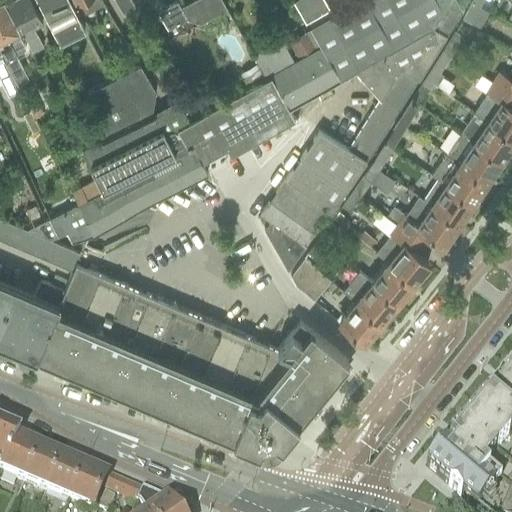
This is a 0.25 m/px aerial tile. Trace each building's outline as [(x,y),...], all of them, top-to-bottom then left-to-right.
[(32,24),(42,19),(32,0),(5,0),(31,51),(42,45),(32,24)] [(38,0),(59,40),(84,27),(70,0),(38,0)] [(101,0),(74,0),(82,14),(92,9),(103,3),(101,0)] [(115,0),(123,12),(134,5),(130,0),(115,0)] [(160,0),(147,0),(156,11),(164,7),(160,0)] [(186,18),(180,7),(176,0),(164,7),(156,11),(166,29),(186,18)] [(220,0),(192,0),(180,7),(186,18),(200,22),(225,9),(220,0)] [(293,63),(270,76),(288,107),(305,97),(354,69),(379,98),(358,131),(348,148),(366,159),(367,160),(446,34),(462,7),(456,0),(354,0),(308,26),(320,47),(293,63)] [(294,0),(293,1),(305,22),(329,8),(324,0),(294,0)] [(2,1),(0,1),(0,50),(10,71),(17,84),(29,79),(16,53),(25,48),(2,1)] [(470,2),(462,17),(471,22),(479,6),(470,2)] [(455,30),(442,52),(450,56),(463,35),(455,30)] [(281,39),(252,55),(265,79),(270,76),(293,63),(281,39)] [(0,50),(0,75),(10,71),(0,50)] [(442,52),(432,67),(440,72),(450,56),(442,52)] [(256,64),(240,73),(248,88),(264,80),(256,64)] [(139,65),(115,77),(127,99),(122,102),(132,121),(151,112),(154,91),(139,65)] [(497,69),(490,80),(511,93),(511,72),(509,78),(497,69)] [(248,88),(176,128),(178,133),(185,148),(189,146),(199,163),(200,163),(226,148),(230,155),(294,118),(288,107),(270,76),(264,80),(248,88)] [(85,93),(105,135),(132,121),(122,102),(127,99),(115,77),(85,93)] [(485,93),(473,111),(511,137),(511,106),(507,103),(511,95),(511,93),(490,80),(483,92),(485,93)] [(421,84),(411,100),(418,105),(428,89),(421,84)] [(411,100),(402,115),(409,120),(418,105),(411,100)] [(511,137),(473,111),(459,132),(498,159),(511,138),(511,137)] [(394,127),(384,143),(391,148),(402,132),(394,127)] [(160,130),(89,166),(102,190),(185,148),(178,133),(166,139),(161,130),(160,130)] [(319,130),(285,178),(330,210),(366,160),(348,148),(319,130)] [(459,132),(444,153),(484,179),(498,159),(459,132)] [(384,143),(374,159),(382,164),(391,148),(384,143)] [(207,173),(200,163),(199,163),(189,146),(185,148),(102,190),(86,198),(77,203),(57,214),(48,218),(57,236),(65,232),(72,243),(207,173)] [(430,174),(437,178),(470,200),(484,179),(444,153),(430,174)] [(362,175),(351,190),(359,196),(370,180),(362,175)] [(330,210),(285,178),(260,213),(270,220),(263,229),(287,270),(305,245),(302,243),(320,217),(324,220),(330,210)] [(437,178),(423,198),(456,221),(470,200),(437,178)] [(80,185),(70,190),(72,195),(77,203),(86,198),(80,185)] [(351,190),(340,206),(348,212),(359,196),(351,190)] [(72,195),(52,206),(57,214),(77,203),(72,195)] [(403,212),(395,222),(397,223),(416,238),(422,229),(442,243),(449,232),(452,234),(458,225),(455,223),(456,221),(423,198),(418,195),(405,214),(403,212)] [(0,239),(10,244),(18,225),(0,217),(0,239)] [(328,222),(318,236),(327,244),(338,229),(328,222)] [(390,234),(375,252),(385,261),(411,282),(413,280),(415,282),(422,273),(420,271),(427,262),(409,247),(416,238),(397,223),(395,222),(387,232),(390,234)] [(10,244),(38,256),(46,237),(18,225),(10,244)] [(363,230),(357,237),(370,247),(375,240),(363,230)] [(327,244),(318,236),(306,252),(315,259),(327,244)] [(38,256),(71,270),(75,262),(79,252),(46,237),(38,256)] [(294,284),(297,287),(314,267),(303,258),(290,276),(294,284)] [(385,261),(370,280),(395,301),(411,282),(385,261)] [(64,289),(36,354),(257,448),(257,447),(260,448),(263,449),(265,449),(268,448),(271,448),(272,447),(275,445),(277,443),(278,442),(279,443),(347,359),(299,320),(277,348),(75,262),(71,270),(64,289)] [(314,267),(297,286),(298,287),(305,293),(313,299),(329,279),(314,267)] [(341,290),(354,300),(379,320),(395,301),(370,280),(357,270),(341,290)] [(0,342),(35,357),(36,354),(64,289),(40,278),(32,298),(0,284),(0,342)] [(379,320),(354,300),(337,320),(362,340),(370,330),(372,332),(379,324),(377,322),(379,320)] [(511,364),(500,379),(511,390),(511,364)] [(511,390),(500,379),(487,395),(511,416),(511,390)] [(511,416),(487,395),(474,410),(506,437),(511,430),(511,416)] [(474,410),(461,425),(493,452),(506,437),(474,410)] [(448,440),(470,459),(480,468),(493,452),(461,425),(448,440)] [(0,428),(0,471),(15,435),(0,428)] [(0,471),(0,476),(21,485),(22,483),(23,483),(38,448),(31,445),(32,442),(15,435),(0,471)] [(488,475),(480,468),(470,459),(448,440),(424,468),(465,502),(471,495),(488,475)] [(21,485),(43,495),(44,492),(60,457),(53,454),(54,452),(43,447),(42,449),(38,448),(23,483),(22,483),(21,485)] [(43,495),(65,504),(67,502),(82,466),(75,463),(76,461),(64,456),(63,459),(60,457),(44,492),(43,495)] [(67,502),(65,504),(83,511),(89,511),(104,476),(96,473),(98,470),(86,466),(86,468),(82,466),(67,502)] [(109,479),(103,492),(133,505),(134,502),(114,493),(119,483),(109,479)] [(119,483),(114,493),(134,502),(136,503),(137,504),(142,511),(147,511),(165,500),(142,490),(141,490),(140,490),(140,491),(139,491),(138,491),(138,492),(137,491),(119,483)] [(511,511),(511,490),(507,501),(502,511),(511,511)] [(97,507),(106,511),(112,497),(103,493),(97,507)] [(481,511),(486,507),(471,495),(465,502),(476,511),(481,511)] [(502,511),(507,501),(499,498),(493,511),(502,511)] [(147,511),(172,511),(165,500),(147,511)]
